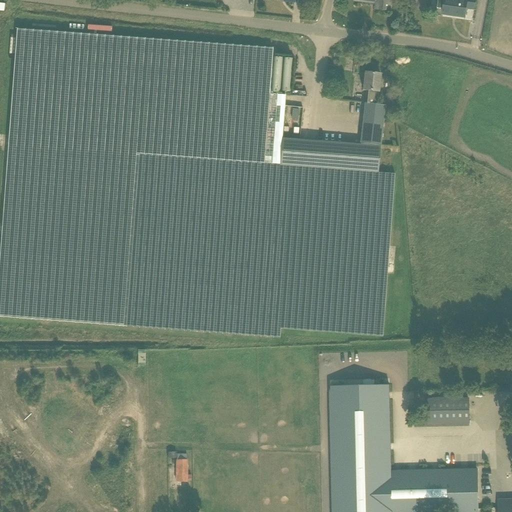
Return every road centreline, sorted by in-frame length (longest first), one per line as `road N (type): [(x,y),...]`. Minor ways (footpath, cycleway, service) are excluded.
road 1 (unclassified): [(52,0),(322,30)]
road 2 (unclassified): [(511,66),(415,41),(322,30)]
